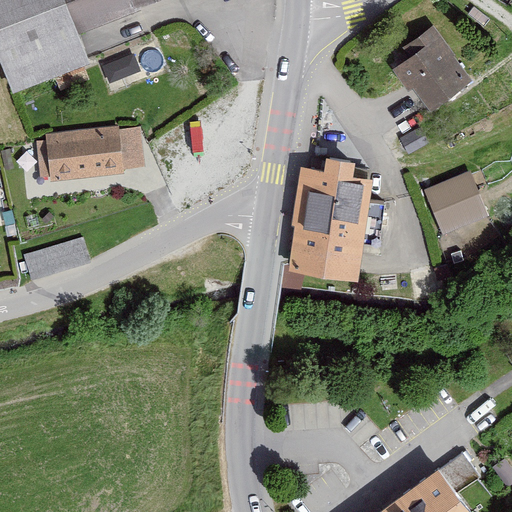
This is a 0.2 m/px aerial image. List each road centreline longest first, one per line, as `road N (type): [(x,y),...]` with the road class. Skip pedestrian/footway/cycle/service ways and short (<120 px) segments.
road 1 (tertiary): [(268,216),(248,398),(251,511)]
road 2 (residential): [(0,309),(100,280),(202,223),(228,214),(268,216)]
road 3 (tertiary): [(297,18),(268,216)]
road 4 (unknown): [(262,466),(309,446),(344,450),(392,473)]
